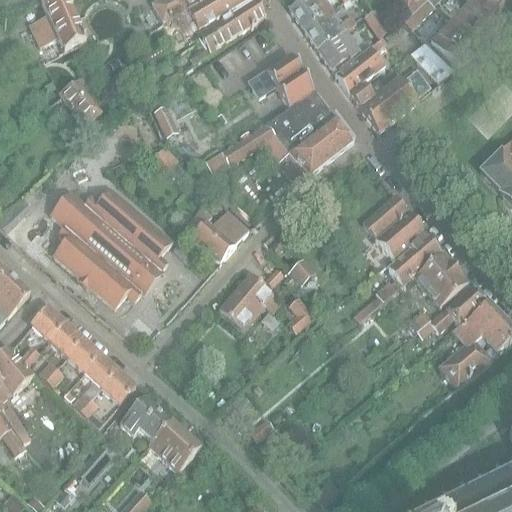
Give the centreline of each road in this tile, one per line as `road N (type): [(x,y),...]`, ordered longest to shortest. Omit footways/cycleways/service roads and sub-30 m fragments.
road 1 (residential): [(137,371),(263,233),(371,151)]
road 2 (residential): [(371,151),(459,258),(511,307)]
road 3 (residential): [(288,505),(137,371)]
road 4 (residential): [(265,0),(371,151)]
road 5 (residential): [(494,50),(446,98),(371,151)]
